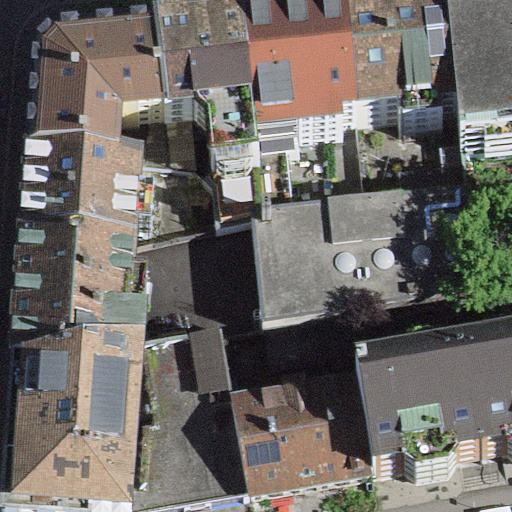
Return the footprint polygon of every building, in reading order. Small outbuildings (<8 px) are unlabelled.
[(511,2),(447,9),(458,119),(462,149),(511,144),(511,2)] [(378,15),(378,16),(372,17),(345,20),(356,129),(398,125),(399,137),(442,132),(441,121),(456,119),(458,119),(447,9),(414,12),(378,15)] [(272,25),(272,27),(257,29),(240,30),(260,224),(290,221),(291,220),(291,218),(282,137),(295,136),(296,146),(342,142),(341,131),(356,129),(345,20),(314,23),(314,21),(308,22),(308,23),(278,26),(278,25),(272,25)] [(217,233),(251,226),(260,224),(240,30),(240,29),(201,33),(201,34),(182,36),(154,39),(165,125),(165,127),(194,124),(208,138),(212,177),(205,184),(213,192),(217,233)] [(52,49),(36,66),(35,67),(35,71),(36,71),(31,125),(31,130),(30,148),(29,156),(28,159),(29,159),(29,161),(139,169),(139,166),(116,165),(118,130),(165,125),(154,39),(149,39),(149,40),(127,43),(127,41),(81,46),(81,47),(57,49),(56,49),(52,49)] [(139,169),(29,161),(25,220),(23,244),(133,252),(139,169)] [(467,202),(291,220),(290,221),(260,224),(251,226),(262,334),(264,334),(344,322),(477,299),(467,202)] [(133,252),(23,244),(21,244),(21,251),(22,251),(20,280),(19,280),(18,287),(19,287),(16,336),(13,371),(28,372),(76,364),(76,361),(77,344),(91,346),(95,358),(96,361),(142,353),(144,326),(127,325),(133,252)] [(344,322),(264,334),(270,372),(351,360),(344,322)] [(13,371),(4,486),(2,511),(192,511),(248,502),(232,413),(219,341),(142,353),(96,361),(95,358),(91,346),(77,344),(76,361),(76,364),(28,372),(13,371)] [(357,392),(372,481),(405,476),(405,478),(416,485),(447,479),(455,469),(455,467),(484,462),(508,457),(509,459),(511,461),(511,354),(355,382),(357,392)] [(282,394),(284,405),(232,413),(248,502),(280,497),(372,481),(357,392),(297,402),(295,392),(282,394)]
